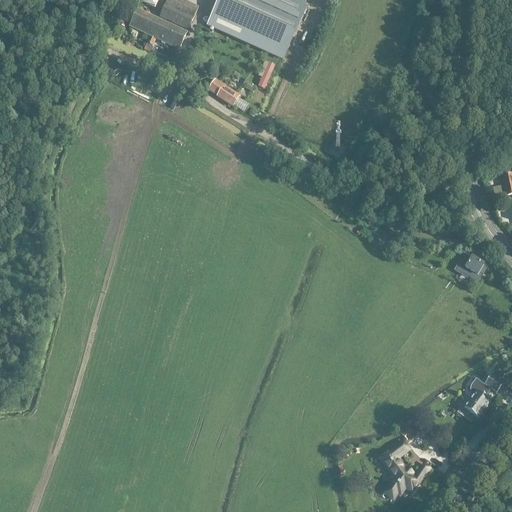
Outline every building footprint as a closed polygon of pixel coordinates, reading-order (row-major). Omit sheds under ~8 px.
[(168,0),(160,17),(189,31),(199,7),(183,0),(168,0)] [(218,0),(207,25),(283,59),(306,9),(303,7),(306,0),(218,0)] [(150,37),(144,50),(150,53),(152,47),(156,40),(179,51),(187,33),(137,10),(129,28),(150,37)] [(208,92),(233,108),(240,96),(215,80),(208,92)] [(253,94),(257,88),(246,81),(242,87),(253,94)] [(511,196),(511,176),(501,178),(505,198),(511,196)] [(472,258),(471,259),(467,256),(460,267),(465,269),(464,270),(478,278),(482,271),(483,272),(486,267),(485,266),(485,265),(489,258),(478,251),(473,259),(472,258)] [(499,277),(501,273),(490,266),(488,271),(499,277)] [(464,408),(478,419),(490,402),(484,397),(490,389),(496,394),(503,385),(501,384),(505,379),(495,371),(485,385),(484,386),(477,380),(472,386),(472,387),(471,389),(471,390),(472,392),(472,394),(474,396),(464,408)] [(411,436),(403,428),(398,433),(407,441),(411,436)] [(421,486),(430,472),(424,466),(414,481),(411,478),(396,458),(408,448),(402,440),(390,450),(389,449),(383,453),(390,462),(385,466),(397,482),(392,489),(389,486),(385,493),(393,499),(397,492),(400,495),(404,488),(412,494),(419,484),(421,486)]
